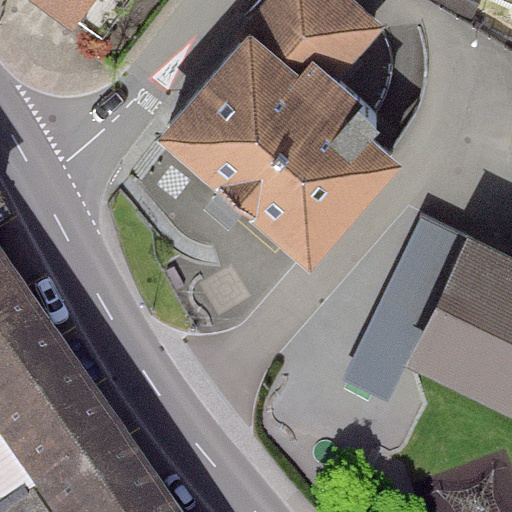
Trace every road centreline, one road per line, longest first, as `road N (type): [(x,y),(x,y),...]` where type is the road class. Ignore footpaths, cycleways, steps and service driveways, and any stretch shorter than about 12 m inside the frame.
road 1 (tertiary): [(252,511),(168,407),(36,185)]
road 2 (residential): [(213,0),(111,121),(36,185)]
